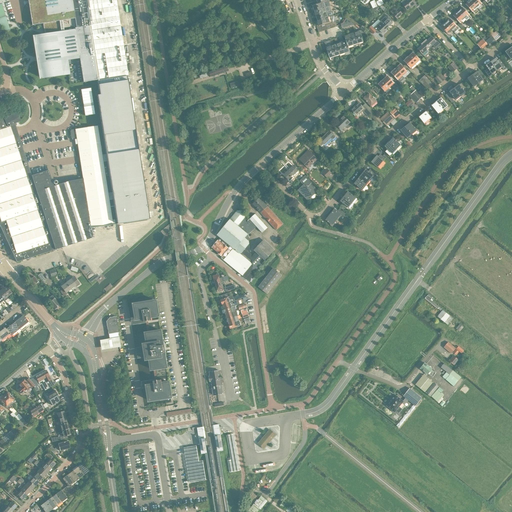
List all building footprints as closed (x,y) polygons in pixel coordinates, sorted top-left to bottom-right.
[(72,0),(27,0),(32,25),(43,24),(44,34),(41,34),(41,36),(34,37),(36,50),(36,51),(36,52),(37,52),(37,53),(38,54),(39,54),(40,62),(38,62),(40,77),(47,76),(48,78),(54,77),(54,75),(68,73),(69,73),(71,73),(74,73),(77,72),(81,71),(83,82),(97,80),(97,81),(102,80),(94,31),(78,33),(74,9),(72,0)] [(115,0),(72,0),(74,9),(116,3),(116,1),(115,0)] [(407,0),(402,4),(407,10),(414,4),(412,1),(413,0),(407,0)] [(477,8),(470,0),(465,4),(473,13),(477,8)] [(470,0),(477,8),(482,4),(478,0),(470,0)] [(312,6),(314,11),(325,7),(330,6),(329,4),(325,5),(324,2),(312,6)] [(10,30),(3,3),(0,3),(0,29),(2,29),(2,32),(10,30)] [(116,3),(74,9),(78,33),(94,31),(102,80),(127,76),(119,21),(116,3)] [(314,11),(316,16),(327,12),(332,11),(331,9),(326,10),(325,7),(314,11)] [(397,19),(402,14),(396,7),(390,12),(397,19)] [(461,8),(457,11),(467,22),(472,17),(463,7),(461,9),(461,8)] [(462,26),(467,22),(457,11),(454,14),(455,15),(453,16),(462,26)] [(316,16),(317,21),(329,17),(333,16),(333,14),(328,15),(327,12),(316,16)] [(387,15),(380,22),(386,27),(387,29),(392,24),(391,23),(393,21),(387,15)] [(332,22),(335,21),(334,18),(330,20),(329,17),(317,21),(319,26),(323,25),(326,24),(329,23),(332,22)] [(445,23),(453,31),(457,27),(450,19),(449,20),(448,20),(445,23)] [(387,29),(386,27),(380,22),(375,26),(375,27),(374,28),(376,31),(378,33),(380,31),(382,34),(387,29)] [(453,31),(445,23),(442,25),(443,26),(442,27),(448,35),(453,31)] [(373,34),(376,31),(374,28),(371,26),(368,29),(373,34)] [(502,36),(507,31),(503,26),(498,31),(502,36)] [(354,32),(358,44),(363,42),(361,35),(362,35),(364,32),(361,30),(360,31),(354,32)] [(491,30),(489,33),(496,40),(501,36),(496,31),(495,32),(494,33),(491,30)] [(354,32),(349,34),(353,46),(358,44),(354,32)] [(346,40),(350,52),(348,47),(353,46),(349,34),(344,36),(346,40)] [(485,37),(483,38),(490,46),(496,41),(490,35),(486,38),(485,37)] [(341,42),(345,54),(350,52),(346,40),(343,41),(341,37),(339,37),(341,42)] [(427,40),(424,42),(429,48),(431,46),(432,46),(433,45),(436,49),(441,44),(436,40),(435,41),(432,37),(427,40)] [(336,44),(340,55),(345,54),(341,42),(338,43),(337,38),(335,39),(336,44)] [(331,45),(335,57),(340,55),(336,44),(333,44),(332,40),(330,40),(331,45)] [(330,59),(335,57),(331,45),(328,46),(327,41),(324,42),(330,59)] [(422,45),(418,49),(423,54),(427,50),(429,48),(424,42),(422,44),(422,45)] [(409,56),(415,64),(420,60),(414,53),(412,54),(409,56)] [(415,64),(409,56),(406,59),(405,61),(411,68),(415,64)] [(496,58),(490,62),(497,70),(502,67),(504,70),(507,68),(500,59),(498,61),(496,58)] [(488,69),(484,71),(489,77),(493,75),(492,74),(497,70),(490,62),(485,65),(488,69)] [(453,73),(453,72),(458,68),(453,63),(448,67),(453,73)] [(399,65),(396,68),(402,75),(403,75),(405,77),(409,74),(407,72),(407,71),(401,64),(399,66),(399,65)] [(211,76),(228,71),(226,66),(209,71),(211,76)] [(402,75),(396,68),(393,71),(392,73),(400,82),(404,79),(401,76),(402,75)] [(472,75),(478,83),(483,80),(477,71),(472,75)] [(478,83),(472,75),(467,78),(473,87),(478,83)] [(102,80),(97,81),(99,95),(98,95),(98,101),(102,125),(109,165),(110,175),(119,224),(150,219),(142,170),(127,76),(102,80)] [(383,80),(390,87),(394,83),(388,76),(387,77),(386,77),(383,80)] [(427,90),(431,86),(433,85),(424,76),(419,81),(427,90)] [(390,87),(383,80),(380,82),(380,83),(379,85),(385,91),(390,87)] [(455,88),(461,96),(465,92),(459,84),(455,88)] [(85,115),(95,114),(91,87),(81,89),(85,115)] [(414,102),(415,103),(422,98),(416,91),(412,95),(408,91),(409,90),(406,87),(404,90),(406,93),(414,102)] [(450,93),(446,96),(452,103),(461,96),(455,88),(451,91),(450,90),(449,91),(449,92),(450,93)] [(377,102),(376,101),(378,100),(375,97),(375,98),(373,95),(372,96),(369,93),(366,96),(366,95),(363,98),(364,98),(363,98),(371,107),(377,102)] [(436,102),(442,110),(447,106),(441,98),(436,102)] [(409,108),(413,105),(414,104),(414,103),(410,100),(405,104),(409,108)] [(359,102),(350,110),(356,116),(364,109),(380,125),(383,122),(381,121),(365,103),(362,106),(359,102)] [(442,110),(436,102),(431,106),(438,114),(442,110)] [(390,113),(395,119),(401,114),(396,107),(390,113)] [(424,124),(431,118),(426,111),(418,117),(424,124)] [(10,115),(0,119),(0,166),(26,158),(24,153),(22,146),(19,136),(17,132),(16,127),(15,124),(18,122),(21,121),(18,116),(17,113),(17,112),(10,115)] [(389,114),(381,121),(383,122),(386,126),(394,119),(389,114)] [(342,121),(334,129),(341,136),(344,133),(341,131),(346,127),(348,129),(352,125),(350,123),(345,118),(344,116),(341,119),(342,121)] [(405,126),(412,135),(417,131),(410,123),(405,126)] [(71,132),(70,132),(71,136),(71,138),(72,138),(72,140),(74,139),(77,139),(82,168),(82,169),(84,179),(110,175),(109,165),(102,125),(75,130),(72,130),(70,130),(71,132)] [(412,135),(405,126),(400,130),(407,138),(412,135)] [(335,137),(334,136),(329,131),(317,142),(321,147),(324,144),(324,145),(331,139),(332,140),(335,137)] [(360,146),(367,139),(363,134),(360,137),(362,139),(357,144),(360,146)] [(389,142),(396,149),(401,145),(400,145),(398,143),(396,140),(393,138),(389,142)] [(396,149),(389,142),(384,147),(387,150),(385,152),(390,156),(396,149)] [(308,168),(317,159),(308,151),(299,159),(308,168)] [(383,161),(385,158),(380,154),(378,156),(377,156),(371,162),(378,168),(383,161)] [(26,158),(0,166),(0,185),(31,175),(31,174),(30,170),(27,162),(26,159),(26,158)] [(294,176),(298,171),(293,166),(283,174),(288,180),(293,175),(294,176)] [(327,178),(331,173),(327,169),(323,173),(327,178)] [(365,170),(362,174),(370,181),(374,176),(376,174),(370,169),(368,172),(365,170)] [(31,175),(0,185),(0,226),(0,227),(3,227),(4,236),(5,239),(8,238),(9,245),(9,248),(12,247),(13,254),(15,258),(16,262),(60,248),(94,237),(91,229),(119,224),(110,175),(84,179),(68,181),(54,186),(48,170),(47,170),(45,171),(31,175)] [(362,174),(358,179),(366,185),(370,181),(362,174)] [(305,175),(300,181),(307,188),(301,194),(307,199),(310,196),(309,194),(311,193),(313,195),(317,191),(311,185),(313,183),(305,175)] [(358,179),(354,184),(362,190),(366,185),(358,179)] [(344,196),(352,203),(356,198),(348,192),(344,196)] [(352,203),(344,196),(340,201),(348,208),(352,203)] [(259,198),(257,200),(252,204),(276,231),(284,224),(259,198)] [(334,209),(331,213),(330,212),(328,215),(329,216),(326,220),(331,225),(337,218),(337,219),(341,214),(343,216),(345,214),(339,209),(337,211),(335,209),(334,209)] [(248,236),(246,223),(244,211),(237,211),(217,235),(229,246),(233,249),(253,265),(252,260),(252,257),(248,236)] [(246,223),(248,236),(257,228),(262,233),(268,228),(255,214),(250,219),(246,223)] [(256,252),(252,257),(252,260),(253,265),(254,272),(274,249),(264,240),(254,250),(256,252)] [(223,254),(224,255),(228,250),(227,249),(228,248),(227,248),(224,245),(223,245),(218,241),(216,242),(215,241),(213,244),(214,245),(212,247),(218,252),(217,253),(221,256),(223,254)] [(224,261),(233,249),(229,246),(227,248),(228,248),(227,249),(228,250),(224,255),(221,258),(224,261)] [(233,249),(224,261),(249,281),(254,275),(254,272),(253,265),(233,249)] [(273,268),(270,272),(258,287),(267,294),(282,275),(273,268)] [(215,284),(221,283),(229,280),(227,275),(219,278),(218,274),(216,274),(217,275),(213,276),(215,284)] [(35,288),(40,284),(34,278),(30,282),(35,288)] [(66,283),(71,289),(75,285),(76,287),(80,284),(76,279),(73,281),(71,279),(66,283)] [(71,289),(66,283),(61,286),(63,288),(60,291),(64,296),(67,294),(66,292),(71,289)] [(221,284),(221,283),(215,284),(218,292),(222,291),(224,291),(223,291),(225,290),(224,289),(226,288),(225,283),(221,284)] [(6,286),(2,289),(8,296),(12,293),(6,286)] [(2,289),(0,290),(0,294),(4,300),(5,301),(9,298),(8,296),(2,289)] [(428,294),(426,297),(424,299),(427,302),(437,310),(438,309),(440,311),(442,309),(439,307),(432,301),(432,300),(433,301),(434,299),(428,294)] [(222,305),(229,303),(232,302),(234,301),(234,300),(233,297),(232,295),(227,297),(228,297),(221,300),(222,305)] [(54,309),(55,309),(56,309),(58,307),(59,305),(56,302),(57,301),(52,296),(49,299),(51,301),(49,303),(54,309)] [(224,310),(240,304),(238,300),(238,299),(234,301),(232,302),(229,303),(222,305),(224,310)] [(145,302),(134,304),(136,319),(137,319),(140,319),(141,322),(147,321),(148,321),(148,322),(148,321),(152,320),(151,317),(157,316),(158,316),(159,316),(156,301),(155,301),(154,301),(152,301),(151,300),(145,301),(145,302)] [(224,310),(225,314),(235,311),(234,307),(240,305),(240,304),(224,310)] [(449,316),(442,310),(437,316),(444,322),(448,325),(453,319),(449,316)] [(225,314),(227,319),(238,316),(236,311),(235,311),(225,314)] [(20,329),(25,325),(26,326),(30,323),(23,315),(21,317),(14,322),(20,329)] [(118,332),(119,332),(116,316),(109,318),(106,321),(107,324),(108,334),(118,332)] [(227,319),(229,324),(239,321),(238,316),(227,319)] [(241,326),(239,321),(229,324),(230,329),(241,326)] [(5,327),(11,336),(16,331),(18,333),(21,330),(20,329),(14,322),(6,329),(5,327)] [(2,329),(0,331),(0,338),(2,341),(7,337),(8,338),(11,336),(5,327),(2,329)] [(145,348),(141,349),(143,356),(146,355),(146,359),(150,359),(152,369),(154,369),(156,369),(167,367),(161,331),(146,333),(148,344),(144,344),(145,348)] [(109,338),(99,339),(101,350),(121,346),(119,336),(118,336),(118,332),(108,334),(109,338)] [(452,354),(456,348),(448,342),(444,347),(452,354)] [(454,356),(449,361),(454,365),(458,360),(454,356)] [(425,363),(420,368),(428,374),(432,369),(425,363)] [(454,387),(461,378),(444,364),(441,368),(446,372),(442,377),(454,387)] [(147,386),(149,401),(160,399),(160,400),(167,399),(167,398),(170,397),(171,397),(169,382),(168,382),(162,383),(161,380),(158,380),(157,377),(156,369),(154,369),(156,381),(150,381),(150,382),(150,385),(147,386)] [(45,381),(45,382),(48,388),(54,385),(49,376),(46,370),(42,372),(41,373),(45,381)] [(211,382),(211,384),(212,387),(213,396),(224,394),(222,385),(220,385),(219,380),(221,380),(220,374),(219,375),(218,371),(211,372),(212,376),(209,376),(210,382),(211,382)] [(45,381),(41,373),(35,376),(40,385),(43,383),(45,382),(45,381)] [(425,392),(433,382),(424,374),(415,385),(425,392)] [(21,382),(21,383),(19,385),(21,387),(18,390),(21,393),(24,391),(30,386),(31,388),(34,385),(28,378),(25,381),(24,380),(23,380),(22,380),(21,381),(21,382)] [(439,387),(434,383),(425,393),(430,397),(439,387)] [(416,406),(422,398),(410,388),(403,396),(406,398),(408,400),(416,406)] [(439,388),(431,397),(435,400),(437,402),(439,404),(442,400),(440,398),(443,395),(441,393),(443,390),(439,388)] [(60,401),(59,401),(56,395),(57,395),(55,390),(46,395),(52,405),(60,401)] [(4,396),(10,403),(14,399),(8,393),(7,394),(6,393),(4,396)] [(399,407),(402,403),(404,405),(408,400),(406,398),(403,401),(395,395),(386,406),(395,412),(396,411),(399,413),(402,409),(399,407)] [(10,403),(4,396),(0,398),(1,399),(0,399),(0,400),(5,407),(6,408),(11,404),(10,403)] [(30,411),(33,417),(43,410),(40,405),(36,407),(34,404),(32,405),(34,409),(30,411)] [(55,420),(65,417),(64,411),(57,413),(59,419),(55,420)] [(13,413),(10,415),(14,419),(14,418),(22,428),(23,427),(27,423),(19,414),(16,416),(13,413)] [(69,429),(67,423),(60,425),(57,426),(58,431),(69,429)] [(219,424),(214,425),(218,451),(223,450),(219,424)] [(202,427),(197,428),(201,454),(207,453),(202,427)] [(7,434),(12,439),(17,434),(13,429),(7,434)] [(69,429),(58,431),(60,437),(64,437),(70,435),(69,429)] [(277,435),(270,429),(258,443),(265,449),(277,435)] [(12,439),(7,434),(7,433),(1,438),(2,439),(6,444),(12,439)] [(230,433),(225,435),(230,460),(227,460),(229,473),(236,470),(230,433)] [(51,446),(49,449),(54,454),(59,449),(60,450),(63,450),(64,450),(66,450),(66,449),(70,448),(68,441),(58,444),(58,445),(54,449),(51,446)] [(196,446),(187,447),(194,483),(206,481),(202,459),(198,460),(196,446)] [(28,460),(31,463),(38,455),(35,452),(28,460)] [(48,460),(46,463),(51,468),(55,463),(50,459),(52,457),(48,453),(44,456),(48,460)] [(47,472),(51,468),(46,463),(43,465),(41,463),(41,464),(37,460),(36,462),(47,472)] [(43,477),(47,472),(36,462),(34,464),(40,469),(37,472),(43,477)] [(77,467),(83,475),(89,471),(83,463),(77,467)] [(78,479),(83,475),(77,467),(72,471),(78,479)] [(73,482),(78,479),(72,471),(68,474),(73,482)] [(37,472),(33,476),(39,481),(43,477),(37,472)] [(68,486),(70,485),(73,482),(68,474),(62,479),(68,486)] [(31,478),(29,481),(35,486),(39,481),(33,476),(33,477),(31,478)] [(26,484),(25,485),(31,490),(35,486),(29,481),(26,484)] [(23,488),(21,490),(26,495),(31,490),(25,485),(23,488)] [(22,500),(26,495),(21,490),(18,493),(13,488),(10,491),(7,488),(5,491),(14,499),(17,495),(22,500)] [(56,494),(62,502),(67,498),(65,495),(66,494),(65,492),(63,493),(61,490),(56,494)] [(57,506),(62,502),(56,494),(51,498),(57,506)] [(260,509),(267,501),(261,496),(254,504),(253,504),(249,509),(247,508),(245,511),(246,511),(257,511),(260,509)] [(51,509),(57,506),(51,498),(45,502),(51,509)] [(7,506),(13,510),(17,506),(12,501),(7,506)] [(42,511),(48,511),(51,509),(45,502),(40,505),(44,510),(42,511)] [(5,511),(11,511),(13,510),(7,506),(5,503),(1,508),(5,511)]
